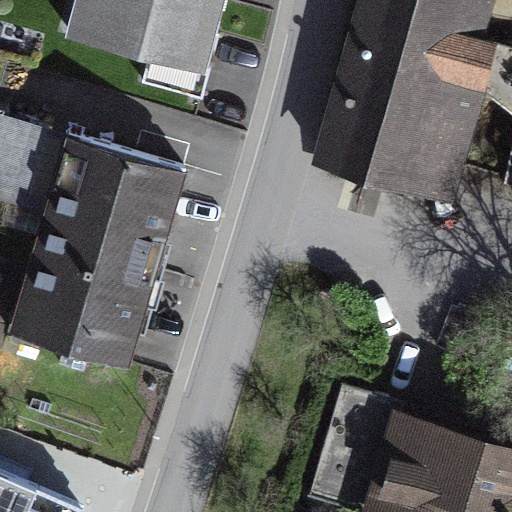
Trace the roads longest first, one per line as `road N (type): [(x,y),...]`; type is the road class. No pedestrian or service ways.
road 1 (residential): [(322,0),(285,160),(174,511)]
road 2 (track): [(511,295),(271,206)]
